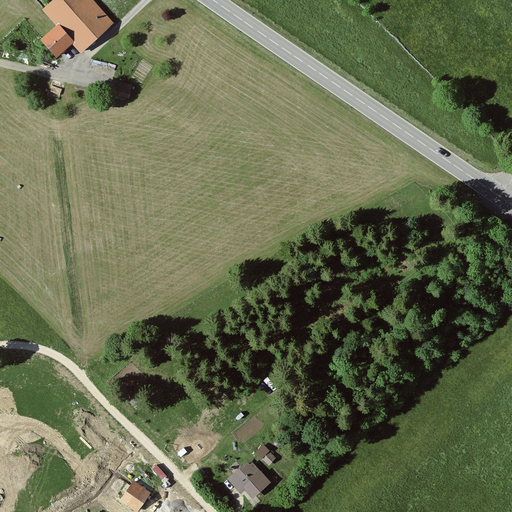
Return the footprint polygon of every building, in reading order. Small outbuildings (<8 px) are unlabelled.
[(68,42),(77,54),(111,24),(88,0),(50,0),(39,11),(53,26),(68,42)] [(35,42),(50,58),(68,42),(53,26),(35,42)] [(114,82),(111,95),(127,100),(131,86),(114,82)] [(249,464),(246,461),(227,478),(241,493),(245,489),(252,497),(270,480),(252,461),(249,464)] [(133,481),(121,499),(137,510),(149,493),(133,481)]
